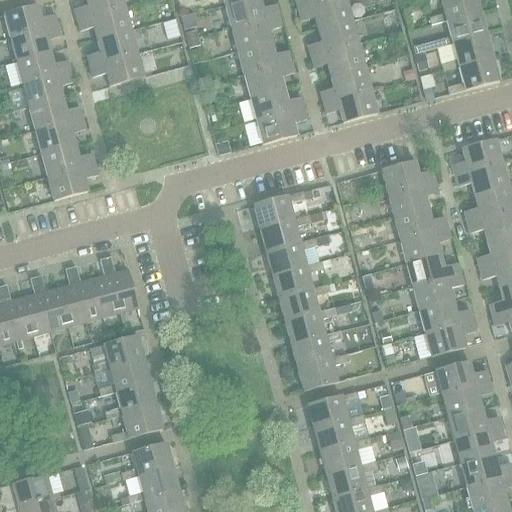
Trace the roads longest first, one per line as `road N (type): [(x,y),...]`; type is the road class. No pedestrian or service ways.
road 1 (residential): [(162,208),(200,177),(511,96)]
road 2 (residential): [(0,258),(141,221),(162,208)]
